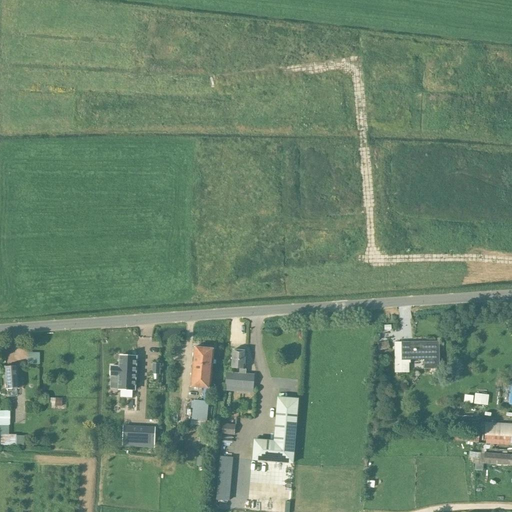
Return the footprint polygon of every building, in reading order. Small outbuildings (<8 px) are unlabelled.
[(410,360),(424,360),(424,369),(440,369),(439,342),(403,342),(403,363),(410,363),(410,360)] [(190,386),(211,388),(214,349),(194,347),(190,386)] [(244,375),(244,369),(245,369),(246,351),(232,350),(231,368),(239,369),(239,373),(237,374),(226,374),(225,386),(253,388),(254,376),(244,375)] [(27,364),(40,364),(40,353),(27,352),(27,364)] [(111,366),(111,376),(119,377),(118,389),(135,390),(137,357),(120,356),(119,367),(111,366)] [(18,382),(17,366),(5,367),(7,391),(12,391),(12,389),(17,389),(16,386),(18,385),(18,382)] [(475,393),(473,404),(487,406),(489,395),(475,393)] [(194,400),(192,420),(207,421),(208,402),(194,400)] [(11,401),(3,401),(3,411),(0,411),(0,422),(9,423),(9,411),(11,411),(11,401)] [(293,463),(297,410),(277,408),(274,442),(254,440),(253,460),(293,463)] [(9,425),(0,424),(0,434),(9,435),(9,425)] [(223,424),(222,434),(234,435),(235,425),(223,424)] [(486,432),(511,433),(511,425),(487,424),(486,432)] [(131,427),(130,445),(154,446),(155,428),(131,427)] [(511,445),(511,433),(486,432),(486,444),(511,445)] [(2,443),(22,443),(23,435),(2,435),(2,443)] [(484,463),(485,448),(473,447),(472,463),(484,463)] [(511,465),(511,450),(485,448),(484,463),(511,465)]
